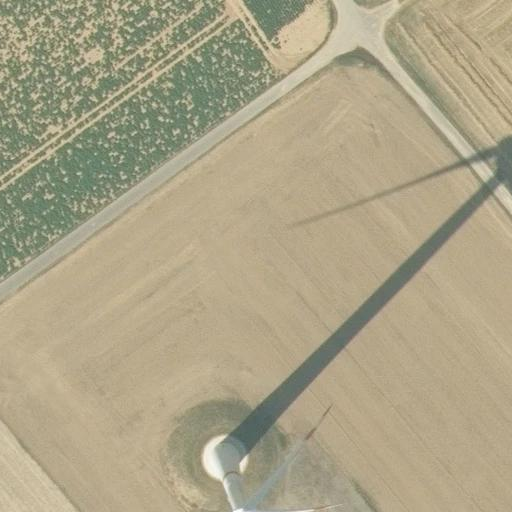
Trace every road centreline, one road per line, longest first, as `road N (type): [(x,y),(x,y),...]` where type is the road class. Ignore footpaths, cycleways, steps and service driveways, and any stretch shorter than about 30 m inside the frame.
road 1 (track): [(342,0),(361,29),(0,293)]
road 2 (track): [(361,29),(511,210)]
